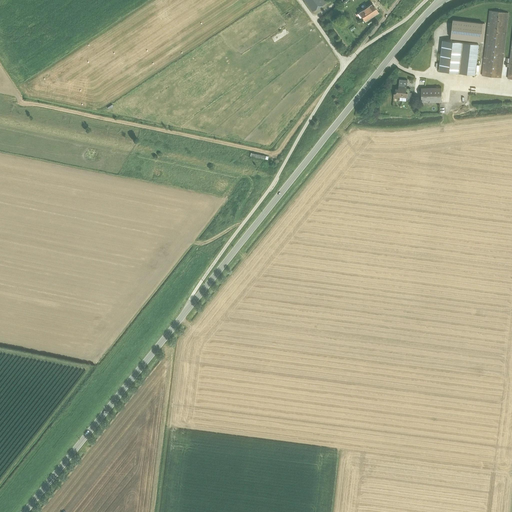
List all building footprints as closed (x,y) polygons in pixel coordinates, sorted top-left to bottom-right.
[(304,0),(312,11),(313,11),(325,2),(323,0),(304,0)] [(372,4),(359,13),(362,18),(363,19),(365,21),(378,12),(372,4)] [(489,11),(482,76),(501,78),(509,13),(489,11)] [(481,42),(483,23),(453,20),(450,38),(479,42),(481,42)] [(443,40),(439,71),(475,75),(479,44),(443,40)] [(394,93),(394,98),(400,98),(399,100),(406,101),(407,98),(410,99),(410,96),(411,96),(412,93),(410,93),(410,89),(407,88),(406,89),(407,87),(405,87),(405,86),(407,85),(407,80),(399,79),(398,89),(396,88),(395,94),(394,93)] [(442,87),(421,88),(421,102),(442,102),(442,87)]
